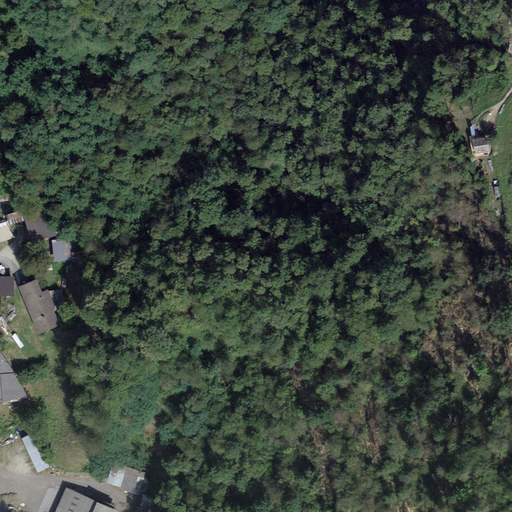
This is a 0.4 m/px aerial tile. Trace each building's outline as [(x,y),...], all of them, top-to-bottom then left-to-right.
[(487,137),(472,139),(475,153),(489,151),(487,137)] [(19,210),(5,214),(9,225),(22,221),(19,210)] [(48,210),(24,217),(31,241),(55,235),(48,210)] [(65,239),(51,241),(54,261),(67,260),(65,239)] [(14,276),(0,275),(0,295),(14,295),(14,276)] [(58,324),(36,277),(18,285),(39,332),(58,324)] [(0,352),(0,399),(28,396),(2,353),(0,352)] [(13,440),(17,452),(30,447),(37,468),(48,465),(37,432),(13,440)] [(120,489),(140,495),(148,472),(128,466),(120,489)] [(116,511),(117,510),(65,487),(53,511),(116,511)]
